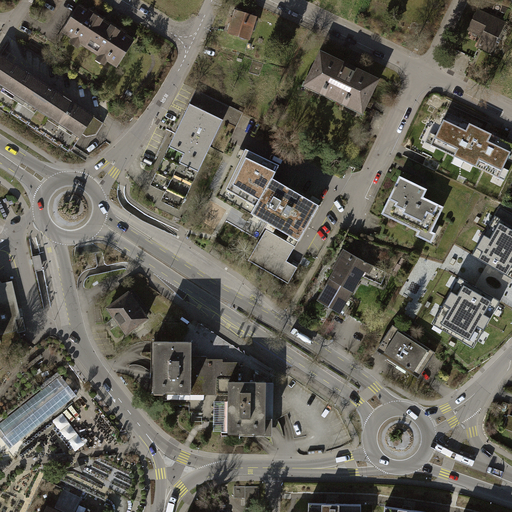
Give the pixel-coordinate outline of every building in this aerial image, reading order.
[(133,37),(78,3),(60,32),(68,37),(66,40),(77,47),(79,43),(98,54),(95,58),(104,64),(106,60),(116,66),(133,37)] [(257,16),(234,10),(228,32),(251,38),(257,16)] [(505,22),(479,10),(458,53),(473,60),(478,50),(490,55),(505,22)] [(0,104),(70,150),(82,134),(85,136),(95,134),(98,131),(103,123),(33,76),(0,53),(0,104)] [(383,81),(324,55),(308,89),(367,116),(383,81)] [(234,135),(244,111),(208,97),(203,108),(225,117),(220,130),(234,135)] [(221,122),(189,106),(177,130),(151,182),(167,190),(163,199),(179,207),(221,122)] [(511,148),(511,143),(447,112),(431,145),(498,177),(511,148)] [(279,164),(245,149),(225,190),(256,206),(252,213),(270,223),(249,261),(288,283),(297,267),(294,266),(287,261),(319,205),(272,178),(279,164)] [(428,194),(396,179),(380,214),(431,238),(442,214),(423,205),(428,194)] [(511,225),(495,216),(472,255),(511,277),(511,225)] [(371,270),(345,255),(317,301),(343,316),(371,270)] [(500,301),(460,278),(433,324),(473,347),(500,301)] [(0,334),(26,330),(24,317),(21,318),(14,281),(3,283),(0,279),(0,334)] [(146,319),(128,294),(108,308),(126,333),(146,319)] [(434,353),(393,326),(378,350),(419,377),(434,353)] [(190,345),(152,344),(152,376),(152,394),(222,394),(222,383),(237,384),(237,363),(221,363),(221,361),(205,361),(205,358),(190,358),(190,345)] [(79,393),(63,374),(0,426),(0,427),(15,446),(79,393)] [(237,384),(222,383),(222,394),(221,435),(270,436),(270,420),(263,420),(264,384),(237,384)] [(63,414),(53,421),(76,451),(86,444),(63,414)] [(66,480),(89,491),(94,480),(71,469),(66,480)] [(259,487),(235,487),(235,498),(237,498),(245,498),(245,509),(253,510),(253,506),(253,496),(259,496),(259,487)]
